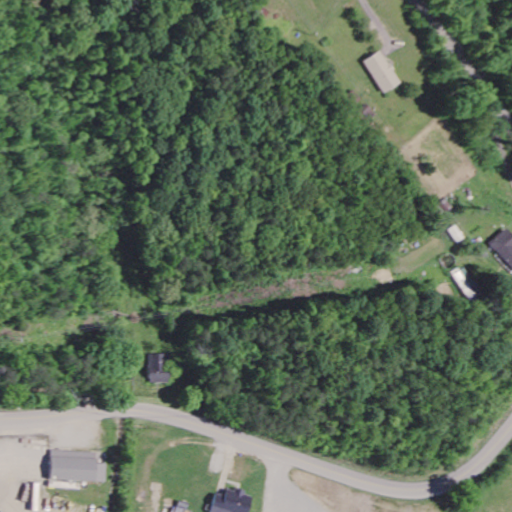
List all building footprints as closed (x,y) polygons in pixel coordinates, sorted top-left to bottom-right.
[(384,95),(401,84),(381,51),(363,62),(384,95)] [(486,244),(511,273),(511,272),(511,239),(503,229),(486,244)] [(449,274),(466,303),(478,296),(462,267),(449,274)] [(171,383),(171,355),(149,355),(150,384),(171,383)] [(50,481),(106,483),(106,465),(96,465),(96,453),(51,452),(50,481)] [(248,511),(253,496),(227,489),(224,497),(216,494),(210,511),(248,511)]
